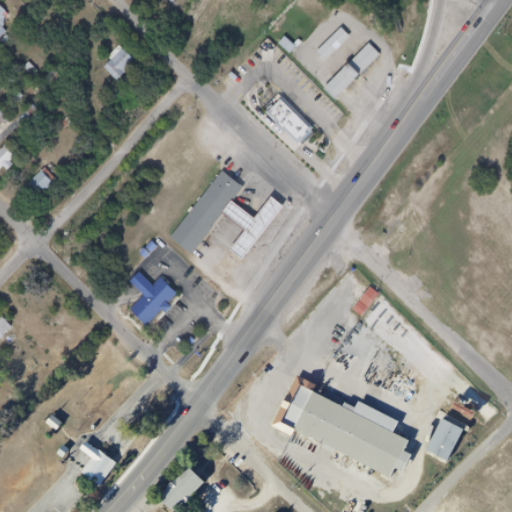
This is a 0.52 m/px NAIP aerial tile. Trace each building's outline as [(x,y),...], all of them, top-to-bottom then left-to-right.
[(33,0),(45,11),(56,0),(33,0)] [(0,7),(0,44),(7,50),(15,40),(9,35),(18,23),(0,7)] [(317,54),(327,63),(352,38),(343,28),(317,54)] [(349,35),(324,59),(333,68),(358,44),(349,35)] [(382,56),(371,44),(326,89),(338,101),(382,56)] [(118,82),(137,63),(123,48),(103,68),(118,82)] [(378,50),(332,97),(344,108),(389,61),(378,50)] [(129,56),(110,76),(133,99),(152,79),(129,56)] [(267,114),(278,124),(276,127),(299,145),(301,143),(304,146),(316,134),(313,131),(315,129),(283,97),(282,98),(280,95),(276,98),(279,101),(267,110),(269,112),(267,114)] [(0,129),(8,121),(0,112),(0,129)] [(15,151),(0,166),(0,180),(6,186),(28,165),(15,151)] [(55,184),(43,172),(27,188),(39,200),(55,184)] [(231,177),(181,241),(201,256),(232,218),(240,208),(251,192),(231,177)] [(54,178),(38,195),(53,210),(69,193),(54,178)] [(240,208),(263,226),(279,206),(292,217),(251,267),(238,257),(255,236),(232,218),(240,208)] [(423,228),(412,220),(391,248),(402,256),(423,228)] [(163,276),(181,295),(171,304),(175,308),(168,315),(162,312),(146,327),(131,311),(145,297),(130,282),(143,270),(156,283),(163,276)] [(381,296),(372,288),(354,311),(363,318),(381,296)] [(1,322),(0,322),(0,352),(3,355),(22,336),(10,324),(7,327),(1,322)] [(297,374),(271,424),(292,435),(295,429),(324,444),(322,448),(331,453),(334,447),(390,476),(394,468),(404,473),(413,455),(404,450),(409,440),(356,413),(358,408),(345,401),(342,406),(314,391),(317,384),(297,374)] [(443,418),(465,430),(447,466),(424,454),(443,418)] [(152,441),(143,433),(128,449),(136,457),(152,441)] [(95,452),(87,463),(95,468),(88,478),(108,492),(122,471),(95,452)] [(206,483),(178,511),(174,511),(160,499),(189,467),(206,483)]
